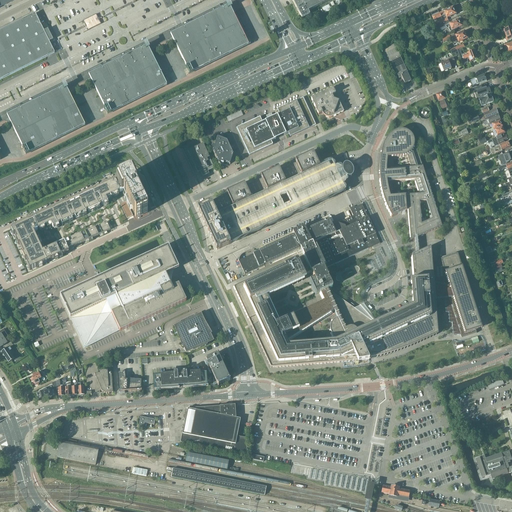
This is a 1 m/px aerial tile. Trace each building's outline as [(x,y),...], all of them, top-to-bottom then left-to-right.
[(329,0),(292,0),(302,19),(310,15),(308,11),(330,0),(329,0)] [(172,38),(167,40),(174,42),(176,46),(187,67),(190,73),(190,74),(203,67),(221,58),(222,58),(223,57),(249,45),(249,44),(234,15),(233,13),(231,9),(230,7),(229,5),(229,6),(227,7),(224,8),(222,9),(219,10),(217,12),(214,13),(212,14),(210,15),(207,16),(205,17),(202,19),(200,20),(197,21),(195,22),(193,23),(190,25),(188,26),(181,29),(177,31),(175,32),(172,34),(171,34),(171,36),(172,38)] [(329,5),(322,8),(325,13),(331,10),(329,5)] [(440,14),(440,13),(432,17),(434,20),(441,17),(446,15),(447,18),(454,15),(454,16),(457,15),(456,14),(457,14),(455,10),(454,8),(449,10),(449,9),(446,10),(447,11),(444,12),(440,14)] [(0,80),(55,53),(49,42),(53,40),(48,30),(44,32),(35,14),(0,31),(0,80)] [(89,20),(84,23),(87,29),(92,26),(93,28),(96,27),(95,25),(100,22),(97,16),(92,19),(91,17),(88,18),(89,20)] [(447,22),(436,27),(437,30),(446,26),(447,29),(449,28),(450,32),(454,30),(455,31),(457,29),(462,26),(463,25),(461,23),(460,22),(461,22),(459,20),(455,22),(454,21),(452,23),(449,25),(447,22)] [(465,32),(453,38),(454,41),(455,40),(457,44),(469,38),(467,35),(466,35),(465,32)] [(90,78),(86,80),(93,83),(95,86),(102,101),(105,108),(108,114),(117,110),(127,105),(128,104),(137,100),(142,97),(147,95),(148,94),(167,85),(164,79),(153,57),(151,54),(149,49),(149,48),(147,46),(146,47),(143,48),(141,49),(138,50),(136,51),(134,53),(131,54),(129,55),(128,55),(126,56),(124,57),(122,59),(119,60),(117,61),(114,62),(112,63),(109,65),(107,66),(105,67),(102,68),(100,69),(97,71),(95,72),(92,73),(90,74),(89,75),(90,77),(90,78)] [(456,48),(450,50),(452,55),(455,53),(456,56),(459,55),(459,53),(458,52),(458,51),(457,51),(456,48)] [(474,51),(460,56),(461,61),(462,60),(464,64),(468,62),(467,59),(469,59),(470,61),(477,59),(474,51)] [(400,57),(391,61),(399,78),(402,77),(405,84),(411,81),(408,75),(409,75),(407,71),(400,57)] [(442,64),(439,65),(442,72),(444,71),(445,71),(446,72),(448,71),(448,70),(452,69),(450,65),(456,63),(455,60),(454,58),(450,59),(448,60),(448,61),(442,64)] [(471,81),(473,86),(487,81),(485,75),(471,81)] [(9,118),(11,123),(23,148),(26,154),(33,151),(45,145),(46,145),(55,140),(60,138),(66,135),(67,135),(85,125),(82,119),(71,98),(70,94),(67,89),(66,86),(46,96),(7,115),(8,117),(9,118)] [(481,86),(475,89),(476,92),(477,92),(480,98),(487,95),(487,94),(491,93),(489,87),(482,89),(481,86)] [(323,113),(323,114),(324,115),(325,116),(326,117),(327,117),(328,118),(329,118),(330,118),(331,118),(332,118),(333,117),(344,112),(339,101),(334,99),(333,96),(336,94),(333,88),(312,98),(319,115),(323,113)] [(443,92),(436,94),(436,95),(438,100),(439,101),(446,98),(445,97),(443,92)] [(492,95),(479,100),(481,106),(494,102),(492,95)] [(304,97),(278,110),(280,115),(276,117),(276,118),(267,122),(267,121),(262,123),(260,118),(237,129),(249,156),(273,145),(271,142),(276,139),(275,138),(284,134),(284,135),(289,133),(290,137),(316,125),(304,97)] [(488,112),(485,113),(487,120),(492,118),(499,115),(497,109),(488,112)] [(241,111),(227,118),(229,122),(243,116),(241,111)] [(487,120),(486,121),(488,125),(490,124),(501,120),(499,115),(492,118),(487,120)] [(501,121),(486,127),(487,129),(493,127),(495,130),(503,127),(503,126),(503,125),(503,124),(502,124),(501,121)] [(504,128),(503,128),(503,127),(493,131),(495,137),(497,136),(498,136),(505,133),(504,131),(505,129),(504,128)] [(382,148),(382,150),(381,153),(381,156),(380,158),(380,160),(380,162),(380,165),(379,168),(379,170),(379,172),(379,174),(380,176),(380,178),(380,182),(380,184),(381,186),(381,190),(382,193),(383,195),(383,197),(384,199),(384,201),(386,204),(386,206),(387,208),(388,210),(390,214),(391,216),(392,218),(408,210),(411,241),(414,239),(415,239),(418,237),(433,231),(442,226),(414,139),(413,138),(412,136),(412,135),(411,135),(410,134),(409,133),(409,132),(408,132),(407,132),(406,131),(405,131),(404,130),(403,130),(402,130),(401,130),(400,130),(399,130),(398,130),(397,131),(396,131),(395,132),(394,132),(393,133),(391,134),(390,135),(389,136),(388,138),(387,139),(386,140),(385,142),(384,143),(383,145),(383,146),(382,148)] [(492,140),(488,142),(489,144),(493,142),(495,147),(498,145),(505,143),(504,141),(508,140),(508,139),(508,137),(507,137),(506,137),(505,134),(492,140)] [(213,145),(212,147),(219,162),(221,163),(221,164),(227,166),(227,164),(230,164),(234,155),(227,141),(218,137),(215,144),(216,144),(215,146),(213,145)] [(508,142),(490,150),(491,153),(495,151),(495,150),(499,149),(500,151),(502,150),(502,151),(511,147),(510,147),(511,146),(510,144),(509,144),(508,142)] [(196,147),(188,151),(197,170),(198,173),(200,172),(203,177),(209,174),(208,171),(214,168),(203,144),(196,147)] [(511,151),(503,155),(499,156),(502,167),(511,163),(511,151)] [(286,168),(291,179),(302,175),(323,165),(318,155),(319,155),(318,154),(318,155),(318,153),(316,154),(314,155),(313,152),(295,161),(296,163),(295,164),(294,164),(290,166),(290,165),(290,166),(286,168),(286,167),(286,168)] [(332,161),(219,213),(217,214),(231,243),(232,243),(346,191),(343,185),(345,184),(347,178),(348,178),(349,178),(350,178),(351,178),(351,177),(352,177),(353,176),(353,175),(353,174),(353,173),(353,172),(353,171),(353,170),(352,170),(352,169),(351,168),(351,167),(350,167),(350,166),(349,166),(348,165),(347,165),(346,165),(345,165),(344,166),(343,167),(343,168),(342,169),(339,167),(337,166),(335,167),(334,166),(333,163),(332,161)] [(499,168),(499,169),(499,171),(501,171),(502,170),(503,169),(507,167),(508,171),(511,169),(511,163),(502,167),(500,167),(499,168)] [(286,168),(282,170),(282,169),(281,170),(280,170),(279,168),(261,176),(262,179),(260,179),(260,180),(256,182),(256,181),(256,182),(261,193),(267,190),(285,182),(291,179),(286,168)] [(20,225),(12,229),(13,229),(15,234),(17,239),(19,244),(20,244),(22,249),(24,254),(26,259),(28,264),(29,264),(31,269),(38,266),(48,262),(47,261),(50,260),(51,260),(58,257),(65,253),(69,252),(68,250),(75,246),(82,243),(89,240),(92,238),(96,237),(99,235),(103,234),(103,233),(107,232),(110,230),(107,222),(99,226),(92,229),(85,232),(78,235),(71,239),(64,242),(61,243),(54,247),(46,250),(43,251),(43,252),(43,251),(40,246),(38,241),(36,236),(34,232),(37,230),(44,227),(51,224),(53,228),(59,225),(59,224),(61,223),(62,224),(67,222),(67,221),(72,219),(72,218),(75,217),(75,218),(80,215),(81,215),(86,213),(86,212),(88,211),(89,211),(94,209),(99,207),(100,206),(99,206),(102,205),(108,203),(106,199),(113,195),(120,192),(124,191),(127,198),(125,199),(130,210),(132,209),(135,215),(136,217),(137,217),(136,217),(141,214),(142,214),(147,212),(148,212),(147,210),(139,192),(138,190),(136,186),(135,185),(135,184),(135,183),(134,183),(133,181),(134,180),(133,180),(131,176),(130,174),(124,177),(119,180),(116,182),(115,181),(101,188),(95,190),(96,191),(93,192),(87,194),(82,197),(80,198),(79,198),(74,200),(68,203),(68,204),(66,205),(66,204),(60,207),(55,209),(55,210),(52,211),(52,210),(46,213),(32,220),(29,222),(29,221),(20,225)] [(510,183),(503,185),(504,187),(511,184),(511,178),(508,180),(510,183)] [(246,186),(244,184),(227,192),(228,195),(226,195),(222,197),(221,197),(217,199),(213,201),(211,202),(216,214),(217,214),(233,206),(251,198),(261,193),(256,182),(252,183),(251,183),(251,184),(247,185),(247,186),(246,186)] [(511,191),(502,196),(503,198),(510,195),(511,199),(511,191)] [(229,245),(217,219),(218,218),(219,218),(217,214),(216,214),(211,202),(209,203),(208,203),(207,204),(206,204),(197,208),(217,250),(229,245)] [(306,261),(307,265),(309,268),(302,272),(296,260),(294,260),(294,261),(234,288),(249,321),(252,320),(274,368),(284,367),(285,367),(315,365),(329,364),(336,363),(343,362),(347,362),(350,362),(353,361),(357,361),(364,360),(367,359),(369,359),(371,358),(373,358),(374,358),(378,357),(381,356),(384,355),(388,354),(391,353),(394,352),(398,351),(401,350),(404,349),(408,347),(411,346),(414,345),(417,344),(421,342),(438,334),(435,300),(435,299),(445,299),(445,300),(446,310),(446,313),(449,313),(449,320),(450,323),(452,323),(453,332),(453,336),(460,335),(461,338),(477,333),(476,330),(482,328),(458,253),(449,256),(441,259),(442,261),(435,259),(435,257),(435,255),(436,253),(436,251),(436,248),(436,246),(435,244),(435,242),(435,239),(434,237),(434,235),(433,233),(433,231),(418,237),(415,239),(414,239),(415,254),(412,256),(412,258),(415,295),(416,308),(379,326),(378,325),(366,317),(366,316),(366,315),(366,314),(365,313),(364,313),(363,313),(362,313),(362,314),(328,290),(333,288),(326,274),(324,270),(368,249),(380,244),(376,234),(370,222),(368,218),(362,205),(355,208),(354,206),(352,207),(353,209),(350,210),(354,219),(352,220),(351,217),(332,226),(329,220),(306,230),(304,227),(292,232),(294,236),(239,261),(245,275),(300,249),(304,257),(301,259),(302,262),(306,261)] [(466,232),(461,234),(463,243),(469,242),(466,232)] [(98,278),(88,282),(60,296),(84,348),(120,330),(120,331),(186,301),(179,284),(172,287),(170,284),(172,277),(173,271),(179,268),(168,246),(163,248),(161,249),(109,271),(97,277),(98,278)] [(351,278),(368,271),(364,260),(356,263),(357,267),(355,268),(356,271),(350,273),(351,278)] [(194,318),(193,317),(181,323),(182,324),(175,327),(178,334),(182,346),(183,346),(184,346),(184,348),(185,349),(187,353),(190,351),(192,351),(194,350),(194,351),(194,350),(206,345),(206,344),(213,341),(209,334),(210,334),(204,322),(201,315),(194,318)] [(4,356),(9,363),(11,361),(11,362),(12,361),(12,360),(14,359),(11,355),(14,353),(10,347),(1,353),(4,357),(4,356)] [(213,386),(217,384),(218,386),(219,386),(218,385),(230,380),(218,353),(218,354),(207,360),(206,359),(208,364),(206,365),(208,369),(210,368),(213,374),(213,386)] [(32,378),(34,382),(35,384),(36,385),(39,384),(40,382),(39,382),(43,381),(41,378),(44,377),(41,371),(36,374),(33,375),(34,377),(32,378)] [(96,378),(97,394),(113,393),(112,373),(107,373),(107,371),(100,372),(100,374),(95,374),(96,378)] [(119,373),(120,390),(120,391),(119,391),(119,392),(118,392),(118,393),(119,393),(119,394),(120,394),(122,394),(125,393),(125,392),(137,391),(137,392),(140,393),(140,391),(142,391),(142,390),(141,390),(141,380),(127,379),(126,380),(125,380),(125,372),(119,373)] [(158,376),(154,377),(155,390),(154,390),(178,388),(180,388),(180,389),(181,389),(182,389),(182,388),(183,388),(185,388),(208,386),(207,386),(206,373),(203,373),(187,374),(186,372),(183,372),(178,373),(174,373),(174,375),(158,376)] [(46,389),(40,391),(41,394),(40,395),(41,397),(42,397),(42,398),(48,396),(48,397),(50,396),(50,395),(51,395),(50,392),(53,391),(51,387),(49,388),(48,387),(46,388),(46,389)] [(180,443),(247,456),(246,438),(237,437),(240,419),(236,418),(235,405),(195,408),(196,410),(187,409),(185,417),(180,443)] [(511,409),(475,421),(481,438),(511,427),(511,409)] [(140,417),(139,426),(144,427),(145,423),(154,425),(155,420),(140,417)] [(511,430),(510,431),(510,433),(510,435),(511,436),(511,438),(511,439),(511,467),(510,469),(508,464),(511,463),(510,461),(511,460),(511,458),(510,452),(486,459),(485,456),(480,458),(476,460),(482,478),(486,476),(487,477),(491,476),(492,480),(511,473),(511,475),(511,430)] [(98,451),(59,444),(57,457),(96,465),(98,451)] [(187,453),(186,462),(227,470),(229,461),(187,453)] [(147,470),(136,468),(135,474),(146,476),(147,470)] [(173,469),(171,478),(265,496),(266,487),(173,469)] [(383,486),(382,493),(390,494),(389,496),(397,497),(397,496),(408,498),(409,491),(399,489),(399,488),(391,486),(391,488),(383,486)] [(430,500),(429,506),(438,508),(439,502),(430,500)]
